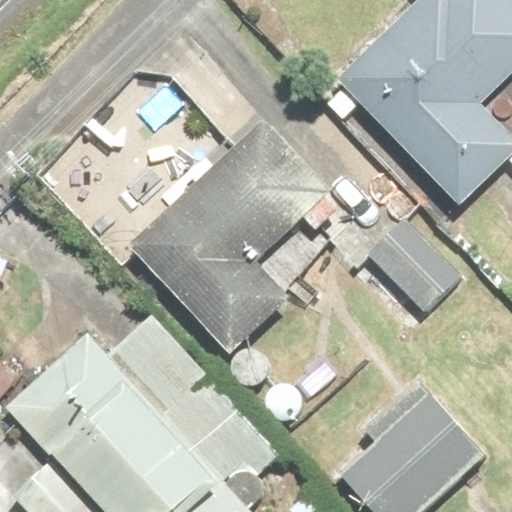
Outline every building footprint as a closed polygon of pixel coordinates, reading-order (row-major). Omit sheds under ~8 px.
[(424,0),(338,78),(347,88),(329,103),(345,121),(362,105),(452,205),(505,157),(511,164),(511,5),(507,0),(424,0)] [(253,262),(325,198),(264,130),(126,252),(223,362),(290,303),(253,262)] [(407,224),(371,258),(425,316),(461,282),(407,224)] [(56,462),(14,502),(23,511),(276,511),(283,506),(253,474),(274,454),(152,324),(107,366),(84,340),(8,410),(56,462)] [(420,386),(367,438),(376,447),(340,484),(368,511),(430,511),(488,454),(420,386)]
